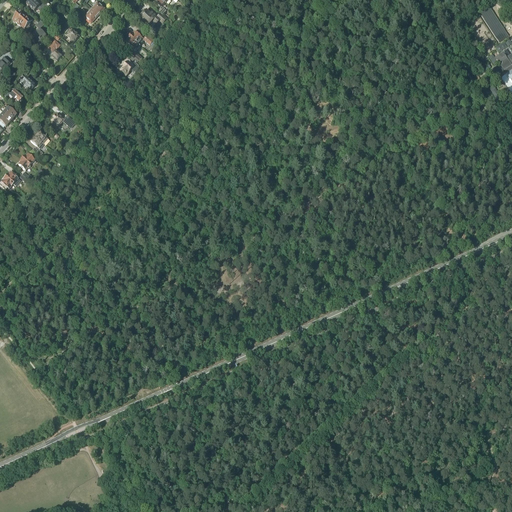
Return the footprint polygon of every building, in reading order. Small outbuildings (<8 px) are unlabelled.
[(41,8),(40,7),(32,0),(31,0),(26,5),(31,10),(32,11),(34,12),(37,10),(40,13),(43,10),(45,12),(49,8),(44,4),(41,8)] [(168,5),(162,0),(157,0),(155,3),(161,8),(162,8),(166,3),(168,5)] [(92,10),(99,16),(104,9),(103,8),(103,7),(102,6),(101,6),(100,6),(98,4),(92,10)] [(72,15),(77,10),(79,7),(77,5),(74,8),(70,13),(72,15)] [(166,12),(162,8),(161,8),(158,12),(163,16),(166,12)] [(57,13),(51,10),(47,16),(51,18),(52,17),(54,18),(57,13)] [(91,24),(99,16),(92,10),(85,18),(85,19),(87,21),(88,21),(89,21),(89,22),(90,23),(91,23),(91,24)] [(144,23),(148,27),(152,29),(156,24),(157,25),(159,22),(163,25),(168,20),(164,16),(163,17),(160,14),(157,18),(151,13),(150,15),(147,12),(146,13),(145,12),(144,12),(143,13),(143,14),(144,15),(139,21),(143,25),(144,23)] [(28,21),(26,19),(26,18),(19,13),(12,21),(13,21),(13,22),(14,24),(15,23),(20,28),(20,29),(22,30),(23,30),(23,31),(24,30),(27,32),(30,28),(28,27),(30,25),(30,24),(33,20),(30,18),(28,21)] [(39,45),(47,37),(40,30),(45,25),(41,22),(36,27),(39,31),(32,39),(39,45)] [(74,43),(80,37),(71,29),(65,35),(74,43)] [(143,40),(135,33),(133,34),(130,38),(140,47),(145,42),(150,47),(154,42),(147,36),(143,40)] [(130,54),(140,63),(142,60),(135,53),(140,47),(130,38),(127,41),(125,43),(134,51),(133,52),(133,51),(130,54)] [(53,44),(50,42),(46,47),(49,49),(46,52),(51,56),(51,57),(57,62),(62,56),(55,50),(56,49),(57,50),(60,47),(55,42),(53,44)] [(503,53),(494,59),(500,67),(501,67),(506,75),(507,75),(507,74),(509,72),(510,72),(511,71),(511,59),(510,61),(509,60),(508,57),(507,58),(504,53),(503,54),(503,53)] [(9,64),(4,59),(1,63),(0,62),(0,73),(3,70),(4,72),(7,69),(5,67),(9,64)] [(130,65),(128,63),(126,65),(126,66),(125,67),(120,73),(126,78),(132,71),(134,73),(136,73),(139,69),(139,68),(135,64),(133,66),(131,64),(130,65)] [(10,82),(15,76),(9,71),(4,77),(10,82)] [(506,75),(501,79),(511,94),(511,71),(510,72),(509,72),(507,74),(507,75),(506,75)] [(25,80),(25,79),(22,76),(22,77),(20,79),(21,80),(18,83),(16,85),(22,90),(24,88),(27,91),(28,89),(30,91),(31,90),(31,91),(34,88),(33,87),(34,87),(32,85),(33,83),(30,80),(28,82),(26,80),(25,80)] [(9,98),(17,105),(20,102),(21,103),(22,101),(22,100),(20,98),(21,96),(18,93),(17,95),(14,93),(12,96),(8,92),(4,97),(8,100),(9,98)] [(0,112),(11,123),(13,120),(16,117),(7,109),(5,107),(2,110),(0,112)] [(0,126),(3,130),(5,128),(8,125),(9,125),(11,123),(0,112),(0,126)] [(54,120),(52,122),(53,123),(53,125),(55,127),(57,126),(58,127),(59,127),(63,123),(62,123),(70,129),(72,127),(73,127),(76,124),(68,118),(66,120),(65,119),(64,121),(58,115),(56,117),(55,116),(53,119),(54,120)] [(49,136),(44,132),(42,135),(39,133),(35,138),(42,144),(43,146),(48,140),(46,139),(49,136)] [(32,152),(39,159),(43,155),(39,151),(40,151),(44,146),(43,146),(42,144),(35,138),(31,143),(36,148),(32,152)] [(65,164),(72,156),(68,153),(61,161),(65,164)] [(22,160),(30,167),(35,162),(28,156),(26,158),(25,157),(22,160)] [(25,173),(30,167),(22,160),(19,163),(20,164),(18,166),(25,173)] [(5,179),(13,186),(16,188),(20,183),(18,181),(10,173),(8,175),(5,179)] [(22,176),(28,182),(31,178),(29,176),(28,177),(24,174),(22,176)] [(9,191),(13,186),(5,179),(4,179),(2,181),(2,182),(1,184),(9,191)]
